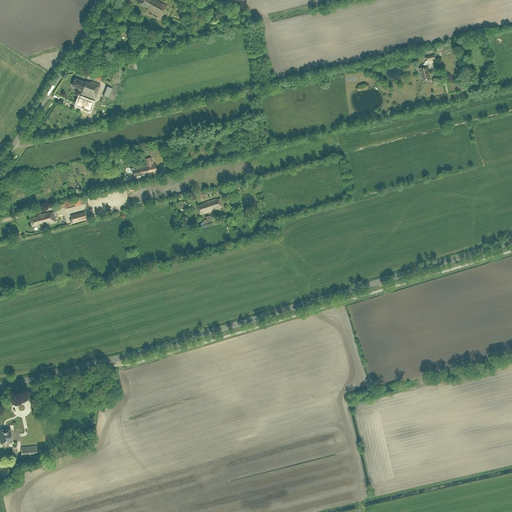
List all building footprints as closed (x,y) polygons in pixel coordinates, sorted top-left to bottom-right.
[(161,18),(167,6),(155,0),(140,0),(138,4),(144,7),(147,8),(147,10),(161,18)] [(419,68),(423,82),(430,80),(429,73),(427,66),(419,68)] [(81,97),(82,98),(83,95),(94,99),(100,85),(91,81),(90,83),(86,81),(85,83),(75,79),(72,87),(82,91),(81,94),(82,94),(81,97)] [(108,86),(104,95),(110,97),(114,88),(108,86)] [(91,101),(82,98),(81,97),(80,97),(77,104),(88,109),(91,101)] [(134,177),(144,175),(144,176),(157,174),(155,164),(152,164),(151,157),(146,158),(147,165),(140,167),(141,168),(134,170),(134,169),(131,169),(132,173),(133,173),(134,177)] [(200,214),(223,207),(220,198),(217,199),(216,198),(204,202),(204,203),(197,205),(200,214)] [(39,227),(56,222),(53,212),(50,213),(50,212),(36,216),(37,217),(31,219),(33,226),(39,225),(39,227)] [(85,212),(70,216),(73,224),(87,220),(85,212)] [(203,220),(204,224),(208,223),(207,222),(213,221),(211,215),(205,217),(206,219),(203,220)] [(12,443),(11,429),(0,430),(0,438),(0,444),(12,443)] [(21,447),(22,457),(37,456),(36,446),(21,447)]
